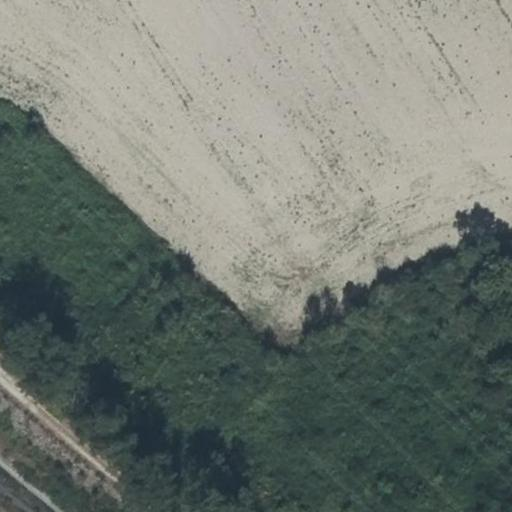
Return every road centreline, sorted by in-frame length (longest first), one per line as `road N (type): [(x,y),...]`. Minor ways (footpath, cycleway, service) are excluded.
road 1 (track): [(0,366),(170,511)]
road 2 (track): [(511,367),(366,309)]
